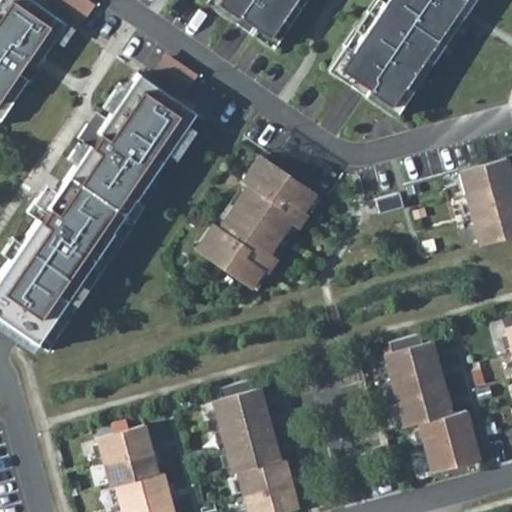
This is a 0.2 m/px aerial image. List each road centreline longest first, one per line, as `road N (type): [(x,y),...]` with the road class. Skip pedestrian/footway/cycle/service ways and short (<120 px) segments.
road 1 (residential): [(117,0),(331,147),(391,147),(511,114)]
road 2 (residential): [(0,368),(46,511)]
